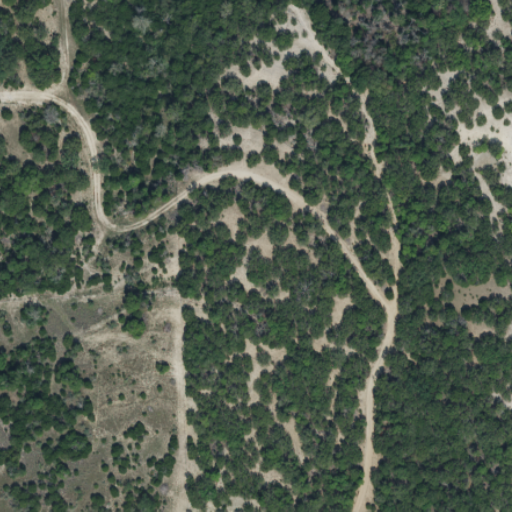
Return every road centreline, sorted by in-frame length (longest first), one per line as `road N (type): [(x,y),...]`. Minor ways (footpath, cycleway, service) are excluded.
road 1 (residential): [(357,511),(367,382),(389,347),(386,314),(294,197),(233,173),(185,192)]
road 2 (residential): [(253,511),(265,474),(261,333),(103,189)]
